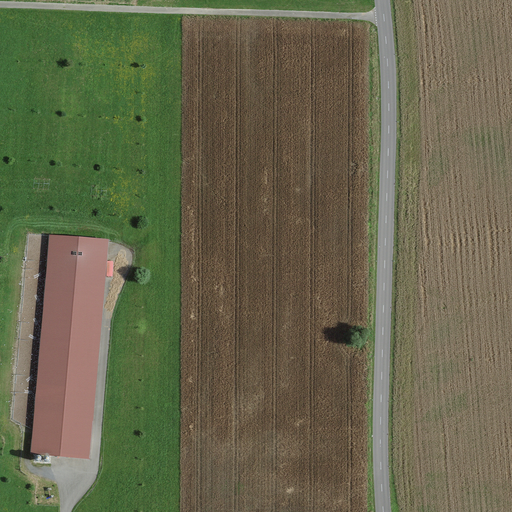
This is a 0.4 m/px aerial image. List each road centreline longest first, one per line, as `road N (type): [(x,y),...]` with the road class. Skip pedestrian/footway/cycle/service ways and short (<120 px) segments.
road 1 (tertiary): [(383,511),(389,80),(382,0)]
road 2 (track): [(0,4),(384,17)]
